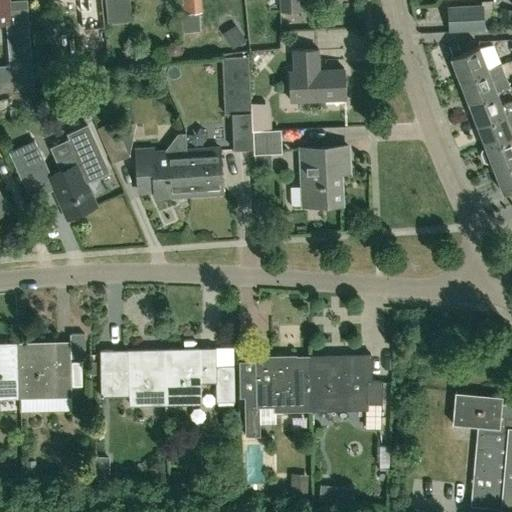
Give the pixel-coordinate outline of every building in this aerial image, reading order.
[(8,9),(7,0),(0,0),(0,21),(6,21),(7,33),(9,67),(32,65),(29,32),(28,7),(8,9)] [(104,27),(101,0),(79,0),(83,29),(104,27)] [(128,23),(128,20),(132,20),(129,0),(105,0),(107,22),(112,22),(112,25),(128,23)] [(183,12),(202,12),(201,1),(200,0),(182,0),(182,2),(183,12)] [(278,9),(277,0),(266,0),(267,10),(278,9)] [(280,0),(280,9),(301,8),(301,0),(280,0)] [(448,31),(485,29),(483,4),(447,6),(448,31)] [(500,26),(511,26),(511,18),(500,17),(500,26)] [(225,36),(233,48),(246,39),(237,27),(225,36)] [(41,45),(40,29),(33,29),(34,45),(41,45)] [(171,43),(168,47),(169,53),(173,56),(179,55),(182,51),(181,45),(177,42),(171,43)] [(452,55),(461,51),(458,43),(449,46),(452,55)] [(459,79),(488,67),(479,44),(461,51),(452,55),(450,56),(459,79)] [(493,46),(496,65),(507,63),(504,44),(493,46)] [(318,69),(317,48),(295,50),(296,70),(290,71),(291,100),(345,98),(344,68),(318,69)] [(250,102),(248,55),(222,57),(222,60),(223,83),(225,113),(232,112),(233,149),(253,148),(252,130),(252,129),(252,102),(250,102)] [(493,81),(488,67),(459,79),(468,101),(510,85),(506,76),(493,81)] [(511,99),(502,103),(497,91),(510,86),(510,85),(468,101),(477,124),(506,112),(511,109),(511,99)] [(252,129),(264,129),(264,121),(263,101),(252,102),(252,129)] [(477,124),(485,146),(511,135),(511,109),(506,112),(477,124)] [(112,162),(130,154),(115,120),(97,127),(112,162)] [(108,170),(88,124),(69,133),(76,150),(62,156),(67,167),(51,175),(49,175),(67,217),(68,217),(97,204),(86,180),(108,170)] [(272,129),(271,128),(264,129),(252,129),(252,130),(253,130),(254,154),(253,154),(254,166),(265,165),(265,153),(282,152),(281,128),(272,129)] [(511,135),(485,146),(486,148),(483,149),(482,151),(485,160),(488,161),(491,160),(494,169),(511,161),(511,135)] [(304,205),(342,203),(340,163),(348,163),(347,145),(301,147),(304,205)] [(189,193),(222,191),(219,146),(186,149),(189,193)] [(153,152),(153,151),(153,148),(135,149),(138,184),(148,183),(148,181),(154,181),(155,196),(189,193),(186,149),(184,149),(185,156),(170,157),(169,151),(153,152)] [(511,161),(494,169),(503,192),(511,188),(511,161)] [(19,340),(20,395),(20,410),(72,409),(72,394),(71,385),(82,384),(81,360),(71,361),(70,339),(19,340)] [(0,395),(20,395),(19,340),(0,340),(0,395)] [(215,346),(164,347),(165,403),(202,401),(201,381),(216,380),(216,400),(235,400),(234,364),(216,365),(215,347),(215,346)] [(165,403),(164,347),(128,348),(128,369),(113,370),(112,349),(100,349),(101,385),(129,384),(129,395),(129,404),(165,403)] [(347,408),(365,408),(365,427),(369,427),(381,427),(383,380),(369,379),(368,369),(370,369),(371,369),(371,353),(310,354),(311,409),(347,408)] [(276,409),(311,409),(310,354),(257,355),(257,368),(255,368),(255,378),(257,378),(258,394),(246,394),(246,434),(260,433),(259,404),(276,404),(276,409)] [(511,425),(508,426),(510,413),(511,413),(511,403),(502,403),(503,395),(455,391),(452,423),(478,425),(472,489),(471,504),(511,508),(511,425)] [(380,467),(389,467),(389,450),(390,445),(380,444),(380,467)] [(36,458),(26,458),(26,470),(36,470),(36,458)] [(172,485),(183,486),(185,471),(173,470),(172,485)]
